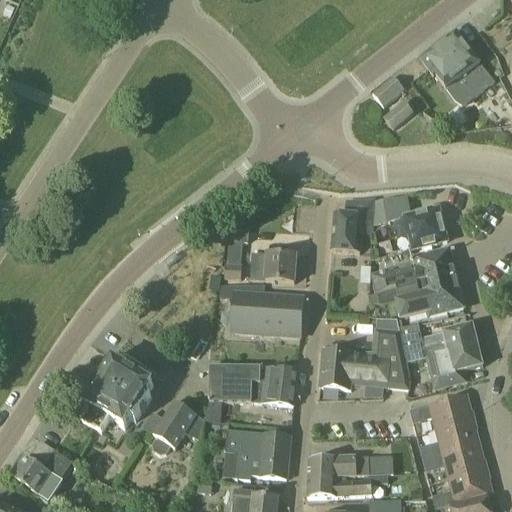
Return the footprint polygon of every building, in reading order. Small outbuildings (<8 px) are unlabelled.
[(494,85),(480,66),(481,66),(457,33),(420,60),(429,71),(434,79),(436,77),(447,91),(456,103),(463,109),(494,85)] [(384,110),(405,92),(394,80),(373,97),(384,110)] [(393,133),(414,116),(405,105),(384,122),(393,133)] [(374,237),(374,230),(376,205),(376,200),(346,202),(345,217),(335,217),(332,254),(360,256),(361,244),(362,244),(363,237),(374,237)] [(376,205),(374,230),(394,224),(397,236),(400,235),(402,241),(410,239),(414,252),(448,244),(439,211),(412,218),(408,200),(384,203),(376,205)] [(248,247),(250,232),(228,232),(226,245),(248,247)] [(295,286),(298,242),(270,240),(268,258),(253,257),(251,283),(295,286)] [(377,297),(456,277),(450,253),(416,261),(418,268),(373,279),(377,297)] [(242,282),(243,269),(226,268),(225,281),(242,282)] [(386,300),(378,302),(380,310),(388,308),(389,312),(402,309),(406,326),(430,320),(464,311),(457,282),(386,300)] [(301,341),(304,302),(264,299),(265,289),(235,289),(220,290),(219,303),(234,302),(232,335),(301,341)] [(324,354),(320,391),(351,393),(352,387),(387,390),(410,392),(411,385),(407,366),(402,338),(400,332),(399,325),(378,323),(377,336),(374,359),(355,357),(324,354)] [(402,331),(400,332),(402,338),(407,366),(411,365),(427,361),(478,348),(473,328),(443,335),(445,344),(424,349),(418,325),(402,329),(402,331)] [(478,348),(427,361),(435,394),(468,386),(466,373),(484,369),(478,348)] [(99,383),(144,413),(153,400),(148,397),(153,387),(113,362),(99,383)] [(261,384),(297,388),(298,373),(261,370),(211,369),(210,405),(252,406),(253,385),(261,385),(261,384)] [(136,425),(144,413),(99,383),(85,405),(86,406),(78,419),(102,435),(111,422),(125,431),(131,422),(136,425)] [(294,410),(297,388),(261,384),(261,385),(253,385),(252,406),(294,410)] [(438,434),(473,424),(467,399),(411,414),(414,427),(435,421),(438,434)] [(202,445),(205,423),(176,405),(154,438),(158,441),(152,450),(153,456),(161,461),(167,460),(173,450),(176,452),(186,436),(202,445)] [(424,464),(480,449),(473,424),(438,434),(441,445),(420,451),(424,464)] [(286,483),(291,440),(228,433),(225,458),(237,459),(235,482),(250,484),(251,479),(286,483)] [(44,472),(56,455),(41,445),(29,462),(25,459),(11,480),(49,506),(63,485),(44,472)] [(451,483),(486,474),(480,449),(424,464),(427,476),(447,470),(451,483)] [(338,480),(371,479),(393,478),(393,461),(369,462),(369,460),(310,463),(309,483),(338,482),(338,480)] [(452,509),(486,500),(486,499),(492,498),(486,474),(451,483),(454,494),(433,499),(436,511),(437,511),(452,508),(452,509)] [(212,497),(213,484),(197,482),(197,481),(196,481),(195,495),(212,497)] [(338,482),(309,483),(308,501),(372,498),(372,488),(372,484),(338,486),(338,482)] [(233,511),(276,511),(278,502),(255,499),(256,495),(235,493),(234,505),(233,511)] [(421,494),(410,496),(411,504),(422,503),(421,494)] [(489,511),(486,500),(452,509),(452,511),(489,511)] [(369,511),(401,511),(402,505),(402,503),(370,504),(369,511)]
